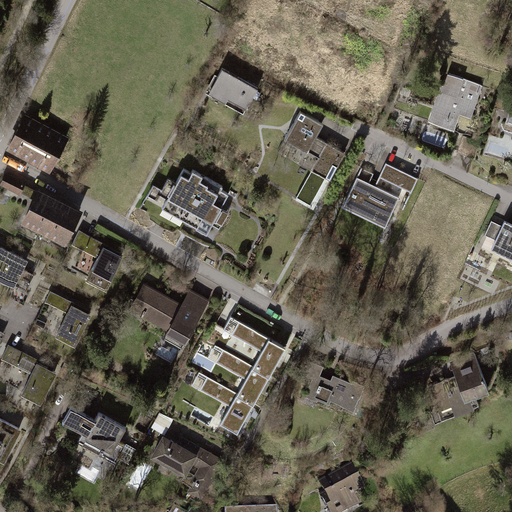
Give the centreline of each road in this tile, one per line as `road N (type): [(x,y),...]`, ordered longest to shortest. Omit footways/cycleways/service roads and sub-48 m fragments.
road 1 (residential): [(0,160),(351,352),(403,354),(511,305)]
road 2 (residential): [(0,145),(68,0)]
road 3 (residential): [(511,199),(372,136)]
